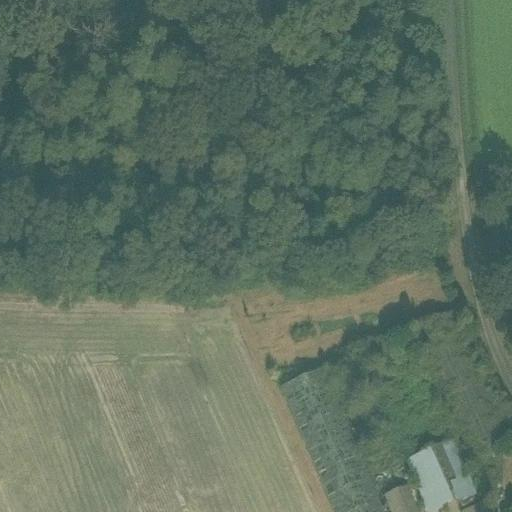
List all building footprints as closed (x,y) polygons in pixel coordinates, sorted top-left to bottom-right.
[(510,443),(455,314),(412,333),(468,461),(510,443)] [(382,511),(322,372),(280,390),(332,511),(382,511)] [(484,511),(454,442),(405,462),(426,511),(435,511),(459,502),(462,511),(484,511)] [(495,500),(479,463),(467,468),(484,505),(495,500)] [(416,511),(406,487),(383,497),(389,511),(416,511)]
